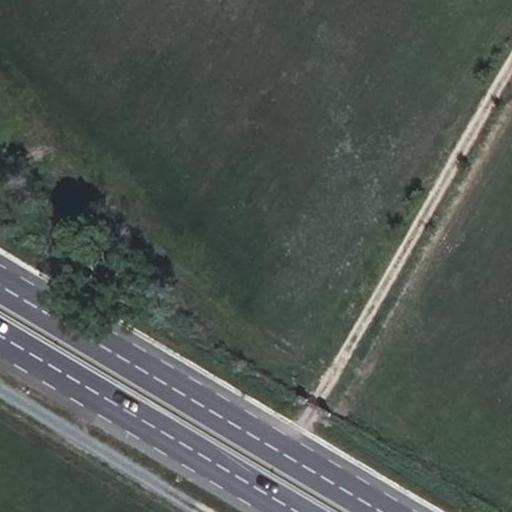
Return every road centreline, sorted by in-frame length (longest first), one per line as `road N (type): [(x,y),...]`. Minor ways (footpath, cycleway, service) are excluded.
road 1 (primary): [(383,511),(0,279)]
road 2 (track): [(286,452),(511,78)]
road 3 (primary): [(0,335),(297,511)]
road 4 (unclassified): [(0,392),(199,511)]
